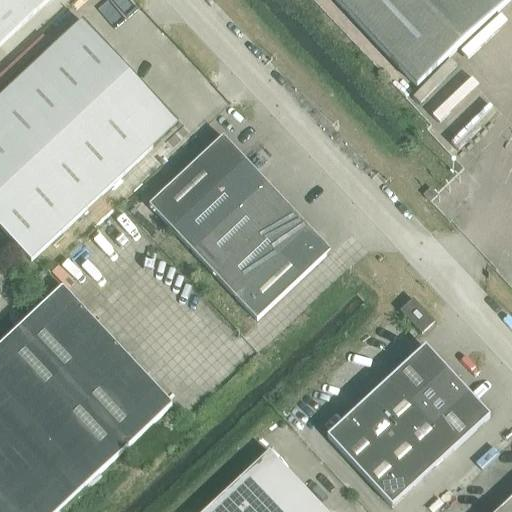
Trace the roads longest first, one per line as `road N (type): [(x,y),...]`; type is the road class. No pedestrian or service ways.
road 1 (unclassified): [(511,350),(183,0)]
road 2 (unknown): [(477,314),(395,359),(327,417),(318,440),(362,496),(392,510),(411,505),(511,418)]
